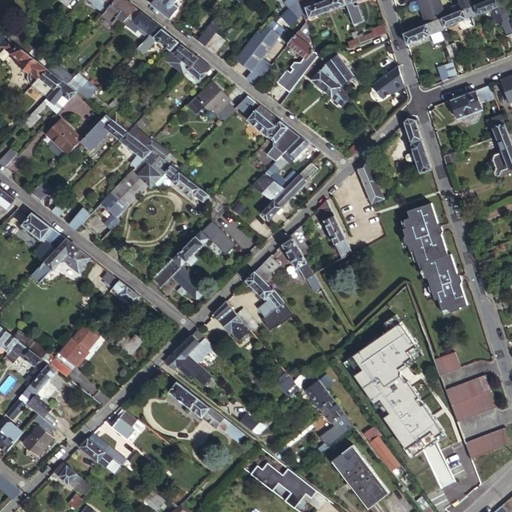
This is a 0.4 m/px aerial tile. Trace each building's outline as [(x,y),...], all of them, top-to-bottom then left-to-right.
[(113,0),(88,0),(92,3),(90,6),(100,14),(113,0)] [(136,8),(125,0),(113,0),(100,14),(113,24),(119,17),(124,21),(136,8)] [(153,0),(149,4),(170,20),(178,8),(174,5),(177,2),(176,0),(153,0)] [(301,13),(300,8),(296,0),(287,6),(288,8),(299,21),(303,17),(301,13)] [(304,19),(326,12),(322,0),(313,3),(300,8),(301,13),(303,17),(304,19)] [(345,5),(343,0),(322,0),(326,12),(345,5)] [(343,0),(345,5),(348,12),(355,9),(353,2),(360,0),(343,0)] [(488,0),(483,2),(468,8),(472,19),(491,11),(495,23),(500,21),(506,37),(511,34),(511,25),(502,0),(488,0)] [(159,26),(136,8),(124,21),(121,25),(134,35),(141,28),(150,35),(159,26)] [(472,19),(468,8),(435,21),(440,34),(443,33),(446,29),(457,24),(460,30),(474,25),(472,19)] [(245,79),(254,85),(270,64),(262,58),(273,44),(281,50),(286,44),(280,39),(281,37),(278,34),(282,28),(279,26),(275,22),(272,20),(259,36),(256,34),(235,60),(250,72),(245,79)] [(198,42),(203,46),(214,32),(219,26),(214,21),(198,42)] [(309,33),(305,21),(286,44),(305,59),(311,51),(310,47),(308,45),(310,42),(309,40),(306,37),(309,33)] [(440,34),(435,21),(403,33),(407,45),(429,36),(432,44),(442,40),(440,34)] [(370,33),(357,38),(359,43),(387,32),(384,23),(369,29),(370,33)] [(179,41),(159,26),(150,35),(135,50),(141,54),(156,39),(171,51),(179,41)] [(278,34),(281,37),(286,31),(282,28),(278,34)] [(224,40),(214,32),(203,46),(214,54),(224,40)] [(33,48),(13,33),(8,38),(20,47),(28,53),(33,48)] [(20,47),(8,38),(0,46),(16,59),(14,62),(27,72),(31,68),(37,73),(36,75),(39,77),(48,69),(43,65),(28,53),(20,47)] [(444,45),(449,59),(457,56),(452,42),(444,45)] [(166,62),(182,75),(184,74),(199,57),(182,44),(174,53),(166,62)] [(43,65),(48,60),(33,48),(28,53),(43,65)] [(171,51),(162,59),(166,62),(174,53),(171,51)] [(100,56),(105,60),(109,56),(105,52),(100,56)] [(320,57),(324,63),(340,84),(353,74),(338,54),(330,60),(325,54),(320,57)] [(211,67),(199,57),(184,74),(196,83),(211,67)] [(448,79),(456,77),(449,59),(442,62),(442,63),(447,77),(448,79)] [(270,98),(279,105),(301,76),(307,68),(299,62),(270,98)] [(48,69),(62,80),(68,84),(73,79),(53,63),(48,69)] [(307,68),(301,76),(316,88),(318,86),(340,105),(347,98),(338,86),(340,84),(324,63),(319,70),(311,63),(307,68)] [(441,80),(447,77),(442,63),(436,66),(441,80)] [(404,86),(398,67),(372,86),(382,99),(391,93),(393,95),(404,86)] [(39,77),(42,79),(38,83),(50,92),(62,80),(48,69),(39,77)] [(77,74),(74,78),(93,93),(97,90),(77,74)] [(511,75),(498,81),(506,102),(511,99),(511,75)] [(73,79),(68,84),(77,91),(87,100),(92,95),(93,93),(74,78),(73,79)] [(77,91),(68,84),(62,80),(50,92),(32,111),(35,115),(44,106),(47,109),(52,103),(59,110),(70,99),(77,91)] [(213,108),(216,112),(227,102),(220,95),(220,90),(210,81),(186,104),(194,113),(199,108),(213,108)] [(494,99),(488,84),(448,99),(456,120),(481,110),(479,103),(485,100),(485,102),(494,99)] [(220,95),(227,102),(229,100),(220,90),(220,95)] [(87,100),(77,91),(70,99),(81,107),(87,100)] [(87,100),(106,115),(117,103),(123,97),(119,94),(107,106),(92,95),(87,100)] [(254,100),(246,94),(235,106),(242,112),(254,100)] [(233,108),(227,102),(216,112),(223,118),(233,108)] [(247,120),(265,136),(280,120),(260,105),(247,120)] [(32,111),(21,123),(27,129),(38,117),(35,115),(32,111)] [(114,113),(110,117),(119,124),(128,131),(133,126),(117,113),(114,113)] [(106,115),(81,140),(80,142),(91,153),(110,134),(119,141),(124,135),(128,131),(119,124),(110,117),(106,115)] [(412,115),(410,115),(404,121),(411,142),(410,144),(412,151),(407,154),(405,157),(406,161),(409,162),(415,160),(420,175),(431,171),(414,116),(412,115)] [(506,132),(500,115),(493,118),(496,128),(492,129),(501,154),(493,157),(491,162),(494,170),(493,170),(492,174),(493,178),(497,177),(498,173),(511,167),(511,147),(506,132)] [(496,128),(493,118),(485,121),(488,131),(492,129),(496,128)] [(45,133),(66,156),(74,147),(80,142),(81,140),(60,119),(45,133)] [(300,136),(280,120),(265,136),(274,143),(272,146),(282,155),(300,136)] [(136,123),(133,126),(128,131),(146,145),(151,140),(136,128),(139,125),(136,123)] [(152,150),(146,145),(128,131),(124,135),(119,141),(137,155),(129,164),(134,168),(143,160),(152,150)] [(300,136),(282,155),(269,168),(263,174),(270,179),(280,169),(281,170),(288,163),(290,165),(310,144),(300,136)] [(151,140),(146,145),(152,150),(164,160),(169,154),(151,140)] [(0,164),(3,168),(16,155),(9,149),(0,158),(0,164)] [(164,160),(152,150),(143,160),(148,165),(161,178),(166,173),(172,178),(170,180),(193,198),(194,196),(202,202),(208,194),(190,179),(164,160)] [(462,161),(458,150),(442,156),(446,167),(462,161)] [(366,159),(356,169),(371,203),(382,198),(366,159)] [(148,165),(137,175),(147,185),(150,188),(161,178),(148,165)] [(288,201),(307,182),(305,180),(314,171),(307,165),(284,188),(279,193),(288,201)] [(120,182),(135,197),(147,185),(137,175),(132,170),(125,178),(120,182)] [(115,188),(120,182),(125,178),(121,174),(112,184),(115,188)] [(268,220),(288,201),(279,193),(284,188),(270,179),(263,174),(251,186),(269,199),(264,205),(265,207),(260,212),(268,220)] [(42,181),(30,193),(39,200),(50,189),(42,181)] [(116,216),(135,197),(120,182),(115,188),(111,192),(104,199),(100,202),(116,216)] [(16,199),(0,187),(0,203),(7,208),(16,199)] [(213,198),(224,206),(225,207),(229,202),(218,193),(213,198)] [(326,198),(318,207),(340,258),(351,252),(326,198)] [(43,205),(51,211),(58,204),(52,199),(48,203),(46,201),(43,205)] [(62,199),(58,204),(51,211),(57,216),(67,205),(62,199)] [(237,214),(242,208),(237,204),(232,211),(237,214)] [(409,219),(402,221),(404,229),(401,230),(403,236),(401,239),(403,245),(406,247),(408,253),(412,251),(415,262),(416,266),(419,265),(423,278),(424,280),(425,279),(427,285),(426,288),(428,293),(430,294),(432,301),(436,300),(439,312),(445,310),(446,314),(457,310),(456,309),(463,306),(458,287),(455,285),(453,285),(452,280),(453,280),(455,277),(448,256),(446,256),(440,236),(437,234),(435,235),(433,231),(435,230),(438,227),(431,204),(407,212),(409,219)] [(235,215),(228,210),(225,207),(224,206),(220,210),(232,219),(235,215)] [(74,229),(89,213),(84,208),(68,225),(74,229)] [(65,238),(32,212),(21,225),(32,234),(29,239),(34,243),(38,239),(42,242),(33,251),(44,260),(65,238)] [(301,223),(291,233),(302,254),(311,249),(306,241),(309,239),(301,223)] [(182,247),(149,280),(158,289),(185,263),(189,267),(196,259),(193,255),(210,239),(208,236),(210,234),(203,227),(193,236),(182,247)] [(440,228),(438,227),(435,230),(433,231),(435,235),(437,234),(440,236),(442,233),(440,228)] [(182,247),(193,236),(185,228),(175,239),(182,247)] [(302,254),(291,233),(281,243),(295,268),(297,267),(303,279),(305,278),(313,291),(320,287),(302,254)] [(90,258),(65,238),(44,260),(34,271),(28,277),(34,282),(43,273),(45,275),(60,260),(77,274),(90,258)] [(475,259),(478,268),(494,261),(492,253),(475,259)] [(269,255),(253,271),(264,281),(272,273),(270,271),(278,264),(269,255)] [(253,271),(245,279),(258,294),(259,294),(251,302),(259,309),(275,292),(264,281),(253,271)] [(111,287),(118,279),(109,272),(103,279),(111,287)] [(139,296),(118,279),(111,287),(108,291),(117,300),(120,296),(128,302),(131,305),(139,296)] [(507,286),(492,291),(494,298),(509,292),(507,286)] [(404,287),(392,297),(397,309),(410,304),(404,287)] [(128,302),(120,296),(117,300),(124,306),(128,302)] [(224,300),(212,312),(237,340),(249,330),(245,325),(227,305),(224,300)] [(227,305),(245,325),(250,320),(233,300),(227,305)] [(426,345),(413,312),(403,317),(406,327),(401,329),(410,352),(426,345)] [(208,322),(214,336),(223,333),(217,318),(208,322)] [(98,337),(81,322),(66,340),(56,352),(74,366),(98,337)] [(15,340),(0,327),(0,357),(2,355),(15,340)] [(196,328),(176,348),(184,356),(186,354),(194,361),(212,345),(196,328)] [(123,335),(115,345),(122,350),(130,340),(123,335)] [(130,340),(122,350),(128,356),(133,350),(141,341),(134,335),(130,340)] [(373,336),(363,341),(368,352),(379,347),(373,336)] [(24,338),(20,343),(30,351),(34,347),(24,338)] [(30,351),(20,343),(15,340),(2,355),(11,362),(17,354),(33,367),(26,375),(32,380),(46,364),(30,351)] [(184,356),(176,348),(163,361),(171,369),(176,365),(188,377),(200,366),(194,361),(186,354),(184,356)] [(133,350),(128,356),(132,359),(137,353),(133,350)] [(451,351),(431,359),(438,375),(457,368),(451,351)] [(53,358),(47,364),(54,370),(62,376),(68,369),(53,358)] [(47,364),(46,364),(32,380),(28,385),(16,398),(23,404),(36,415),(39,418),(45,412),(32,401),(34,398),(31,396),(54,370),(47,364)] [(326,364),(312,374),(322,386),(335,376),(326,364)] [(288,395),(297,386),(284,371),(274,380),(288,395)] [(312,374),(311,372),(299,384),(318,408),(331,398),(322,386),(312,374)] [(489,373),(443,390),(447,399),(456,422),(501,404),(489,373)] [(28,385),(32,380),(26,375),(22,380),(28,385)] [(76,387),(66,379),(62,383),(72,391),(76,387)] [(229,429),(233,425),(177,381),(169,391),(215,427),(217,425),(223,429),(225,427),(229,429)] [(16,398),(3,414),(9,419),(23,404),(16,398)] [(352,425),(331,398),(318,408),(328,421),(334,417),(337,420),(339,419),(347,429),(352,425)] [(463,442),(456,422),(447,399),(434,405),(437,412),(439,411),(453,448),(458,446),(460,451),(466,448),(463,442)] [(265,417),(272,410),(268,405),(261,412),(265,417)] [(121,408),(107,425),(126,439),(133,431),(135,433),(142,425),(121,408)] [(51,428),(39,418),(36,415),(31,421),(36,425),(19,443),(34,456),(50,438),(46,434),(51,428)] [(6,423),(4,426),(0,430),(0,447),(4,451),(19,434),(6,423)] [(257,439),(266,429),(260,424),(251,434),(257,439)] [(511,432),(509,425),(463,442),(466,448),(470,459),(511,441),(511,432)] [(378,433),(373,427),(370,429),(369,428),(363,433),(390,468),(394,466),(396,463),(375,436),(378,433)] [(335,437),(342,431),(338,428),(332,433),(335,437)] [(111,457),(115,452),(91,432),(86,437),(111,457)] [(436,437),(439,444),(445,441),(442,435),(436,437)] [(86,437),(77,447),(103,467),(111,457),(86,437)] [(350,444),(331,459),(368,506),(388,489),(350,444)] [(124,458),(115,452),(111,457),(119,464),(124,458)] [(111,457),(103,467),(111,474),(119,464),(111,457)] [(91,485),(61,462),(52,471),(56,474),(72,487),(74,486),(84,494),(91,485)] [(318,492),(288,470),(284,476),(268,464),(263,471),(258,467),(251,477),(296,509),(307,494),(313,499),(318,492)] [(0,490),(9,498),(14,493),(15,488),(0,477),(0,490)] [(142,501),(155,510),(162,501),(150,491),(142,501)] [(69,503),(74,507),(81,498),(75,494),(69,503)] [(331,501),(327,498),(321,505),(325,508),(331,501)] [(192,511),(180,502),(174,508),(169,511),(192,511)]
